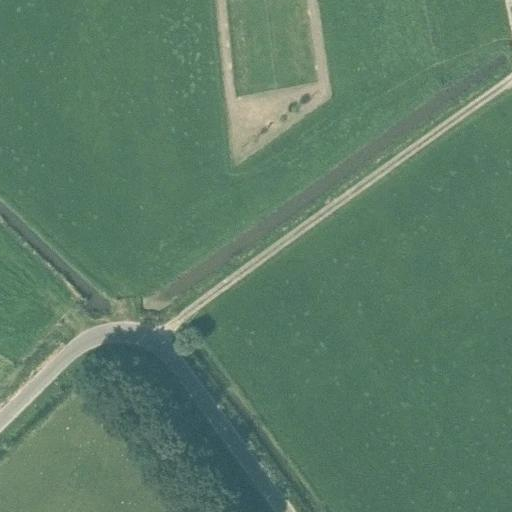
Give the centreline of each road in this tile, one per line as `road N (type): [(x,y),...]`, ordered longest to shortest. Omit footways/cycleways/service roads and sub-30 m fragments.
road 1 (track): [(153,344),(511,78)]
road 2 (unclassified): [(279,511),(153,344)]
road 3 (unclassified): [(0,422),(88,337),(117,334),(153,344)]
